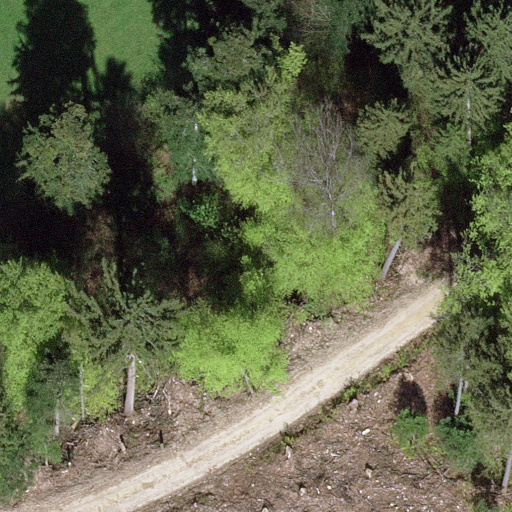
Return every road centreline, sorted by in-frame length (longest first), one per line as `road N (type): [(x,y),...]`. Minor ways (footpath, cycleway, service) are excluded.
road 1 (track): [(511,252),(411,326),(102,511)]
road 2 (track): [(0,181),(283,0)]
